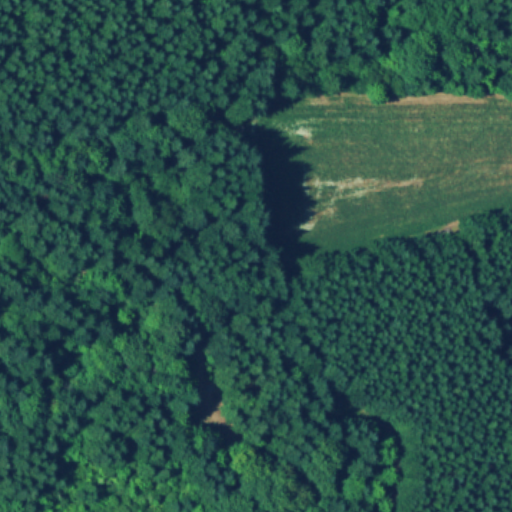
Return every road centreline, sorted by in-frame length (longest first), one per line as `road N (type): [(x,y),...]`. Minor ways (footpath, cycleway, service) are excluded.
road 1 (track): [(327,511),(311,464),(237,389),(203,273),(160,235),(102,208),(0,135)]
road 2 (track): [(295,233),(330,333),(350,358),(401,393),(414,418),(403,511)]
